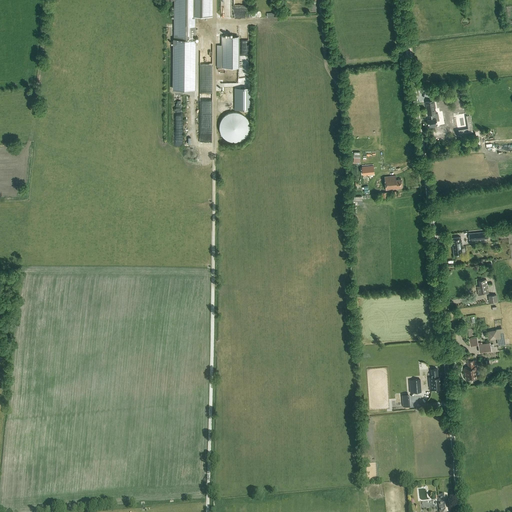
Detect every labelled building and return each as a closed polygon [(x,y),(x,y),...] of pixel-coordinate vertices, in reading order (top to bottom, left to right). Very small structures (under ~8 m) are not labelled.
[(175,0),(174,90),(195,90),(196,16),(213,16),(212,0),(175,0)] [(238,68),(238,37),(221,37),(221,68),(238,68)] [(245,109),(245,87),(230,87),(230,109),(245,109)] [(436,113),(433,100),(425,102),(428,115),(429,115),(429,120),(427,120),(428,126),(429,126),(429,127),(437,126),(436,124),(437,124),(436,121),(439,120),(438,113),(436,113)] [(236,112),(235,112),(233,112),(231,112),(230,113),(229,113),(227,114),(226,115),(225,115),(224,117),(223,118),(222,119),(221,120),(221,121),(220,123),(220,124),(219,125),(219,127),(219,129),(220,130),(220,131),(220,132),(221,133),(221,134),(221,135),(222,136),(223,136),(223,137),(224,138),(225,139),(226,140),(227,140),(228,141),(229,141),(230,141),(231,142),(233,142),(236,142),(237,142),(238,142),(240,141),(241,141),(242,140),(243,140),(244,139),(245,138),(246,137),(247,136),(248,135),(248,134),(249,133),(249,132),(249,131),(249,130),(250,129),(250,128),(250,127),(250,125),(249,124),(249,123),(249,122),(248,121),(248,120),(247,119),(247,118),(246,117),(245,117),(244,115),(243,114),(242,114),(241,113),(240,113),(239,113),(238,112),(237,112),(236,112)] [(458,134),(473,131),(471,120),(467,121),(468,128),(458,129),(458,134)] [(361,167),(362,176),(363,184),(368,184),(367,175),(373,175),(372,166),(361,167)] [(398,188),(402,188),(401,180),(396,180),(395,176),(384,177),(386,190),(398,189),(398,188)] [(489,239),(488,231),(469,233),(470,240),(489,239)] [(461,240),(451,241),(452,246),(453,246),(453,249),(454,254),(462,253),(461,246),(462,246),(461,240)] [(488,294),(486,280),(478,281),(479,286),(477,286),(478,295),(488,294)] [(490,303),(498,302),(496,295),(489,296),(490,303)] [(499,338),(500,344),(508,343),(506,328),(490,330),(491,339),(499,338)] [(482,344),(482,342),(478,343),(479,345),(478,345),(479,353),(492,351),(490,342),(482,344)] [(477,370),(477,366),(475,366),(474,365),(475,365),(474,360),(467,362),(468,367),(464,368),(466,380),(479,378),(478,374),(481,374),(481,369),(477,370)] [(437,369),(431,369),(432,377),(429,378),(430,390),(443,389),(442,377),(438,377),(437,369)] [(413,392),(421,392),(420,379),(412,380),(413,392)] [(410,406),(409,393),(401,394),(402,406),(410,406)] [(447,495),(446,495),(438,496),(438,501),(439,511),(450,511),(449,501),(448,501),(447,495)]
